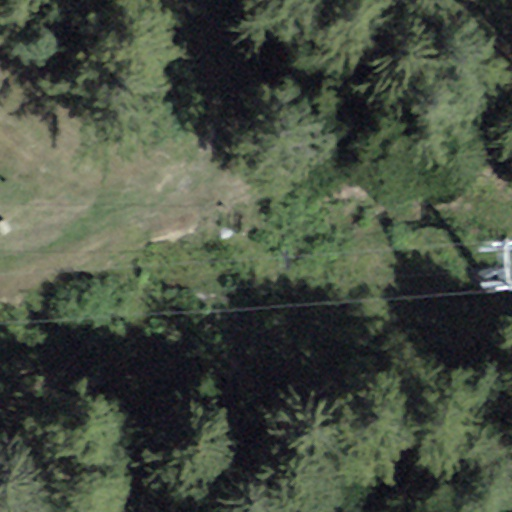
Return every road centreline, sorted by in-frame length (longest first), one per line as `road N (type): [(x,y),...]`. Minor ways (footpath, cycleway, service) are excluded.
road 1 (track): [(164,0),(197,41),(208,130),(172,171)]
road 2 (track): [(0,234),(172,171)]
